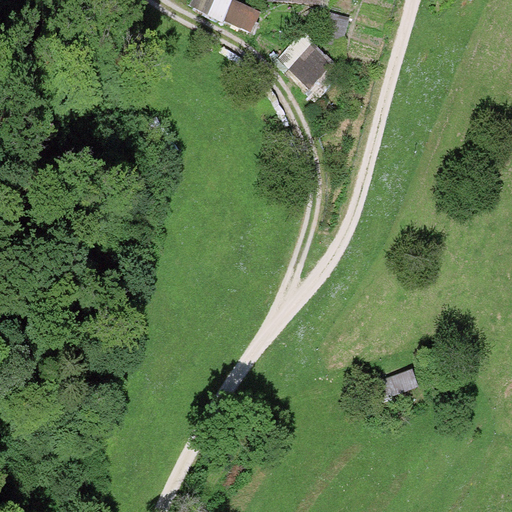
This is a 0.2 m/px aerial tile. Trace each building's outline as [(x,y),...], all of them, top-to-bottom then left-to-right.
[(233,0),(194,0),(191,7),(223,23),(234,0),(233,0)] [(223,23),(250,36),(261,13),(234,0),(223,23)] [(256,0),(256,2),(329,8),(333,0),(256,0)] [(331,15),(325,43),(343,47),(349,19),(331,15)] [(314,45),(290,69),(309,88),(333,63),(314,45)] [(315,91),(322,98),(345,77),(338,69),(315,91)] [(410,375),(388,384),(393,397),(415,388),(410,375)]
